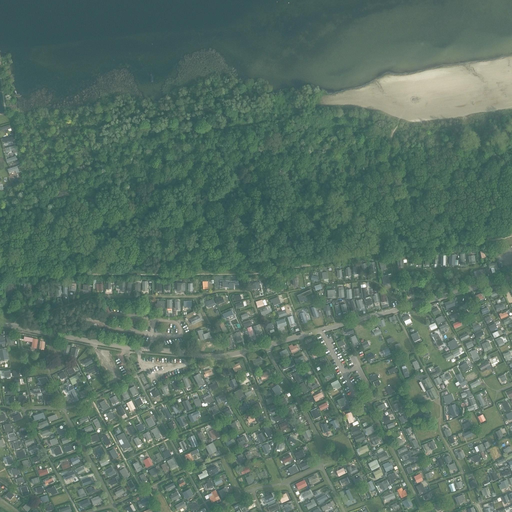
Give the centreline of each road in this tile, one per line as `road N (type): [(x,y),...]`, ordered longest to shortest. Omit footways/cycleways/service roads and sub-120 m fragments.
road 1 (unclassified): [(511,278),(219,357),(0,325)]
road 2 (track): [(39,273),(265,270),(511,233)]
